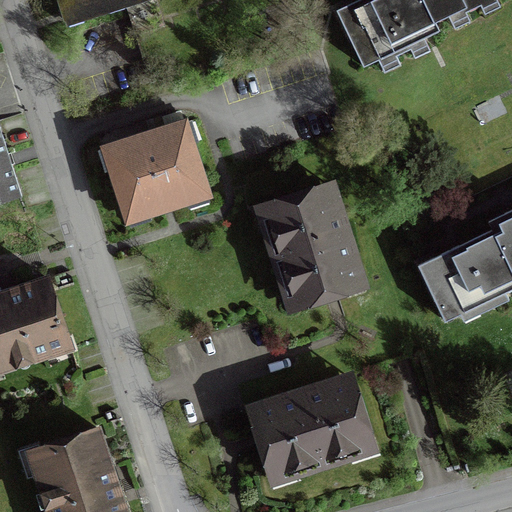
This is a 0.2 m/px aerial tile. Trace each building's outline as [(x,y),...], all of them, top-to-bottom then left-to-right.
[(131,0),(55,0),(63,22),(131,0)] [(477,3),(482,0),(360,0),(335,12),(362,68),(393,53),(394,57),(409,50),(407,46),(438,32),(434,23),(462,10),(466,18),(481,11),(477,3)] [(454,206),(511,178),(511,81),(417,127),(454,206)] [(147,214),(148,218),(186,206),(185,202),(206,196),(183,124),(162,131),(161,127),(123,139),(124,143),(103,149),(126,221),(147,214)] [(0,203),(19,198),(0,137),(0,203)] [(292,290),(297,305),(345,290),(347,297),(363,292),(332,196),(316,201),(314,193),(266,208),(271,224),(266,233),(283,285),(292,290)] [(511,210),(487,223),(491,231),(417,267),(444,323),(511,290),(511,210)] [(67,342),(46,280),(0,294),(0,370),(46,355),(48,348),(67,342)] [(340,381),(258,407),(263,423),(256,425),(271,473),(286,468),(295,473),(347,456),(352,447),(368,442),(353,394),(345,397),(340,381)] [(123,511),(96,430),(34,451),(40,470),(35,475),(47,511),(123,511)]
